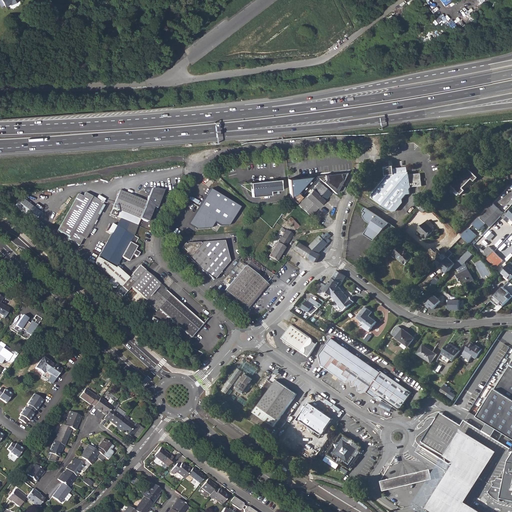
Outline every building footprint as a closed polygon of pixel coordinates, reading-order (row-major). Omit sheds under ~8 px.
[(469,3),(459,10),(463,17),(473,10),(469,3)] [(454,46),(455,47),(459,40),(418,18),(422,10),(414,6),(411,11),(405,23),(429,36),(430,35),(449,45),(454,46)] [(440,24),(447,19),(440,10),(434,15),(440,24)] [(471,158),(475,162),(488,148),(484,145),(471,158)] [(471,158),(467,153),(457,164),(465,172),(468,168),(470,170),(477,163),(475,162),(471,158)] [(373,199),(392,212),(402,199),(406,195),(410,194),(409,189),(410,188),(422,185),(421,173),(409,176),(407,174),(407,168),(394,169),(395,175),(394,177),(387,177),(372,195),(373,199)] [(451,186),(461,195),(465,191),(463,188),(471,179),(474,182),(478,177),(470,170),(468,168),(465,172),(464,172),(463,171),(455,181),(456,182),(451,186)] [(340,174),(318,176),(318,178),(335,193),(341,182),(340,174)] [(318,176),(288,179),(289,196),(292,202),(295,202),(318,178),(318,176)] [(251,181),(251,195),(270,194),(270,191),(282,190),(282,179),(251,181)] [(311,216),(332,194),(319,182),(298,205),(311,216)] [(196,225),(196,226),(213,226),(216,221),(223,225),(229,225),(240,206),(211,187),(193,217),(194,217),(191,223),(192,225),(196,225)] [(147,202),(120,191),(115,203),(113,207),(120,210),(117,217),(119,218),(138,226),(141,219),(148,222),(154,206),(156,205),(158,206),(164,191),(152,189),(147,202)] [(78,247),(82,238),(79,237),(93,214),(96,215),(103,203),(85,193),(83,197),(78,194),(57,231),(68,238),(66,240),(78,247)] [(37,224),(44,213),(20,196),(13,206),(37,224)] [(403,202),(402,199),(392,212),(396,211),(403,202)] [(490,227),(502,215),(504,212),(500,208),(499,208),(494,203),(480,217),(490,227)] [(381,232),(390,223),(366,208),(364,211),(366,213),(365,213),(364,214),(364,215),(364,216),(366,220),(371,224),(366,233),(375,239),(381,232)] [(82,238),(96,215),(93,214),(79,237),(82,238)] [(490,227),(480,217),(472,226),(473,227),(474,226),(477,228),(479,226),(485,232),(490,227)] [(129,277),(122,272),(114,267),(120,257),(127,261),(130,255),(135,257),(138,253),(133,250),(135,247),(129,242),(134,244),(137,238),(133,236),(138,226),(119,218),(116,225),(93,262),(112,278),(121,285),(129,277)] [(295,229),(299,225),(293,220),(292,220),(290,218),(288,219),(290,221),(289,223),(295,229)] [(421,234),(425,237),(429,232),(430,233),(434,229),(431,227),(434,224),(428,219),(420,227),(419,226),(418,227),(419,228),(418,229),(422,233),(421,234)] [(388,238),(397,228),(390,223),(381,232),(388,238)] [(274,241),(278,242),(286,230),(283,228),(274,241)] [(476,237),(468,229),(461,238),(468,245),(476,237)] [(293,234),(286,230),(278,242),(269,256),(276,261),(279,256),(293,234)] [(328,238),(326,237),(324,235),(323,233),(308,247),(296,240),(292,247),(294,250),(309,259),(315,263),(320,254),(318,253),(330,241),(329,240),(328,238)] [(188,258),(214,279),(230,259),(224,240),(203,241),(201,243),(200,242),(187,243),(186,244),(185,243),(181,247),(187,252),(184,254),(189,258),(188,258)] [(398,257),(406,265),(413,258),(401,246),(392,255),(396,259),(398,257)] [(489,246),(484,251),(481,248),(478,251),(487,259),(494,251),(489,246)] [(426,254),(436,263),(443,256),(437,250),(435,252),(431,248),(426,254)] [(456,265),(460,268),(465,262),(465,263),(473,255),(468,250),(461,259),(456,265)] [(487,259),(496,268),(503,260),(494,251),(487,259)] [(436,263),(447,273),(456,264),(445,254),(443,256),(436,263)] [(225,289),(247,308),(270,280),(248,262),(225,289)] [(501,272),(510,280),(511,278),(511,266),(509,264),(501,272)] [(130,288),(145,301),(146,299),(158,285),(159,284),(144,270),(138,265),(129,277),(121,285),(128,291),(130,288)] [(471,268),(456,276),(460,282),(462,282),(464,286),(474,281),(470,274),(473,273),(471,268)] [(337,271),(327,286),(323,283),(320,288),(333,296),(344,311),(355,302),(351,297),(349,299),(339,287),(346,276),(337,270),(337,271)] [(146,299),(158,309),(170,295),(158,285),(146,299)] [(511,294),(503,287),(491,299),(499,306),(502,303),(506,305),(511,297),(511,294)] [(158,309),(191,338),(203,324),(170,295),(158,309)] [(434,296),(425,306),(428,309),(430,307),(433,310),(440,301),(434,296)] [(307,300),(302,308),(313,314),(319,308),(307,300)] [(449,300),(449,310),(459,310),(459,300),(449,300)] [(358,329),(366,335),(377,321),(369,315),(372,311),(365,306),(354,321),(360,326),(358,329)] [(22,315),(16,325),(31,334),(41,319),(35,315),(32,321),(22,315)] [(291,325),(282,339),(300,351),(305,354),(306,353),(306,351),(306,350),(306,348),(305,348),(310,345),(312,343),(313,343),(313,342),(313,341),(313,340),(312,339),(310,338),(291,325)] [(397,338),(409,347),(416,338),(403,328),(403,329),(399,326),(392,334),(397,337),(397,338)] [(381,372),(331,338),(319,355),(322,365),(323,366),(341,378),(347,382),(353,381),(354,386),(359,385),(359,390),(363,393),(368,392),(376,398),(380,397),(400,410),(412,392),(382,371),(381,372)] [(309,357),(317,344),(313,341),(313,342),(313,343),(312,343),(310,345),(305,348),(306,348),(306,350),(306,351),(306,353),(305,354),(309,357)] [(483,349),(471,341),(464,351),(460,358),(468,363),(472,356),(476,359),(483,349)] [(460,350),(448,343),(439,357),(447,363),(449,358),(453,361),(460,350)] [(9,351),(0,345),(0,361),(2,362),(9,351)] [(417,353),(432,363),(438,354),(423,345),(417,353)] [(203,353),(191,347),(187,352),(196,360),(203,353)] [(41,376),(51,383),(55,378),(61,369),(42,356),(35,367),(43,373),(41,376)] [(258,367),(245,358),(238,368),(251,377),(258,367)] [(498,478),(497,480),(493,481),(494,484),(489,493),(492,495),(495,499),(500,501),(500,498),(511,500),(511,362),(478,418),(487,423),(496,429),(511,438),(511,455),(509,461),(505,479),(498,478)] [(234,390),(241,395),(242,392),(244,394),(252,382),(250,380),(252,378),(245,373),(243,377),(241,375),(233,386),(235,388),(234,390)] [(253,411),(274,426),(296,393),(276,378),(253,411)] [(445,385),(440,391),(453,401),(458,394),(445,385)] [(92,401),(96,403),(102,395),(98,393),(97,394),(87,386),(81,394),(91,402),(92,401)] [(4,389),(0,387),(0,398),(6,402),(12,393),(4,388),(4,389)] [(99,407),(108,413),(113,406),(114,404),(102,395),(96,403),(95,405),(98,408),(99,407)] [(25,407),(32,412),(35,409),(36,410),(41,403),(32,396),(27,403),(28,404),(25,407)] [(392,407),(382,402),(379,407),(390,412),(392,407)] [(325,431),(325,429),(332,419),(309,403),(297,420),(299,422),(293,431),(313,445),(321,434),(323,434),(324,433),(325,431)] [(110,417),(118,424),(125,415),(113,406),(108,413),(106,416),(109,419),(110,417)] [(29,420),(34,413),(32,412),(25,407),(24,407),(19,414),(20,415),(18,418),(25,422),(27,419),(29,420)] [(71,409),(66,423),(73,426),(77,427),(82,414),(71,409)] [(134,434),(139,427),(134,424),(135,423),(128,417),(125,415),(118,424),(121,427),(122,426),(129,431),(134,434)] [(63,422),(56,439),(57,440),(66,443),(73,426),(66,423),(63,422)] [(491,436),(496,429),(487,423),(482,431),(491,436)] [(339,462),(347,467),(362,447),(353,441),(354,440),(350,437),(349,438),(341,433),(335,441),(334,441),(332,445),(333,445),(327,453),(335,459),(335,460),(339,463),(339,462)] [(100,445),(98,448),(102,451),(104,453),(106,450),(107,450),(113,442),(106,437),(100,445)] [(60,454),(63,447),(64,447),(66,443),(57,440),(56,439),(55,439),(50,451),(52,451),(50,457),(57,458),(58,458),(59,454),(60,454)] [(14,443),(11,441),(6,448),(9,450),(9,451),(16,456),(22,447),(15,442),(14,443)] [(93,462),(99,455),(104,459),(107,455),(104,453),(102,451),(98,448),(90,442),(87,446),(88,447),(83,455),(93,462)] [(154,452),(168,464),(177,456),(170,451),(169,452),(164,447),(164,446),(161,444),(154,452)] [(69,467),(78,474),(83,468),(86,470),(89,465),(86,463),(78,457),(72,464),(70,463),(68,466),(69,467)] [(179,460),(172,470),(175,472),(178,468),(187,475),(190,471),(194,466),(190,463),(190,464),(184,460),(183,462),(179,460)] [(29,472),(37,479),(43,472),(44,473),(47,470),(37,462),(29,472)] [(190,471),(201,480),(206,474),(195,465),(194,466),(190,471)] [(64,481),(70,485),(78,474),(69,467),(66,472),(65,471),(59,477),(63,480),(64,481)] [(430,470),(381,482),(383,491),(432,479),(430,470)] [(85,479),(92,485),(95,481),(90,477),(90,478),(88,476),(85,479)] [(203,485),(212,491),(218,484),(218,483),(210,476),(203,485)] [(54,494),(62,501),(65,497),(68,499),(73,494),(70,492),(73,488),(70,485),(64,481),(61,485),(54,494)] [(143,488),(139,493),(142,495),(144,497),(152,503),(157,497),(156,496),(161,489),(152,483),(146,491),(143,488)] [(220,486),(218,484),(212,491),(211,492),(214,495),(215,494),(223,501),(230,492),(226,489),(225,490),(220,486)] [(21,505),(28,496),(17,487),(9,497),(12,500),(13,499),(21,505)] [(35,487),(28,496),(40,505),(46,497),(37,490),(38,489),(35,487)] [(229,502),(238,508),(242,508),(244,504),(243,502),(234,496),(231,500),(229,502)] [(144,497),(134,509),(137,511),(145,511),(150,507),(151,508),(154,504),(152,503),(144,497)] [(183,511),(188,506),(180,499),(175,506),(173,505),(171,508),(176,511),(183,511)]
